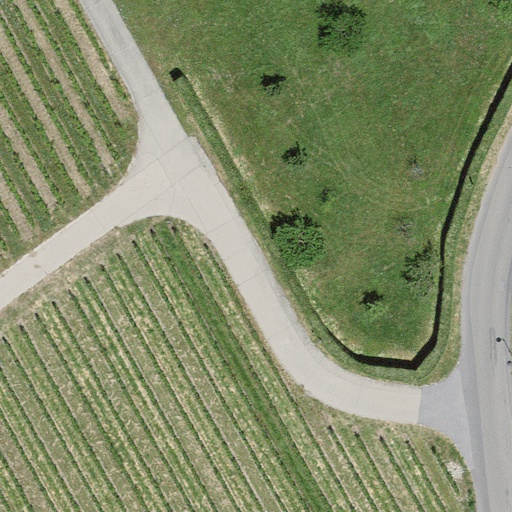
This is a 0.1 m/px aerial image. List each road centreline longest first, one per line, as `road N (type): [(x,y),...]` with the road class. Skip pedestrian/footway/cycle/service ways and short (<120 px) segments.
road 1 (track): [(479,372),(444,411),(326,380),(280,330),(184,162),(0,295)]
road 2 (residential): [(511,188),(494,221),(479,372),(503,511)]
road 3 (track): [(184,162),(92,0)]
